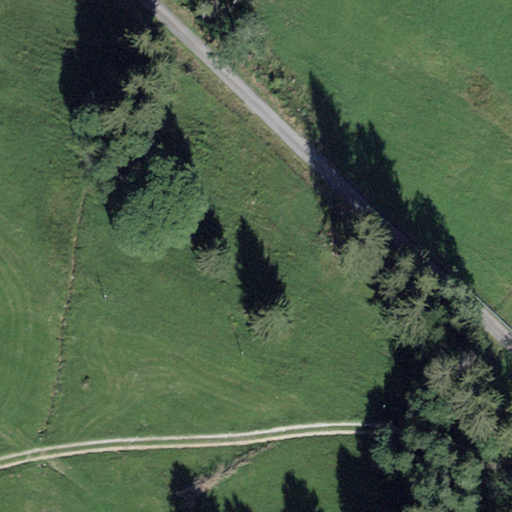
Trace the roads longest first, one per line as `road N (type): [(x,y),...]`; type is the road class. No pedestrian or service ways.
road 1 (track): [(511,467),(375,427),(75,447),(0,463)]
road 2 (unclassified): [(150,0),(511,342)]
